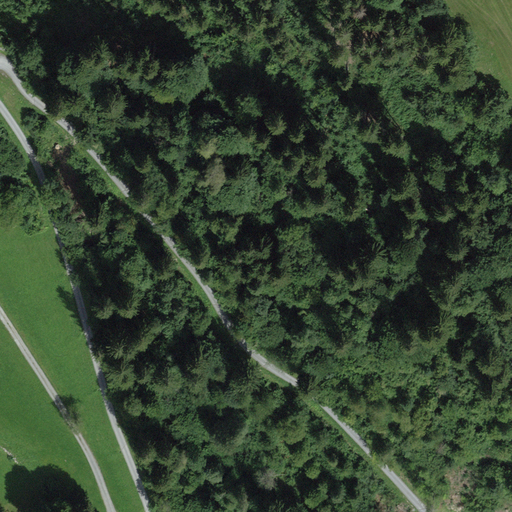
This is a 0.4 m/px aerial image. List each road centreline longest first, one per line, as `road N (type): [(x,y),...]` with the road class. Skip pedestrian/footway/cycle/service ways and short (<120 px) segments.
road 1 (track): [(436,511),(320,402),(249,353),(207,289),(73,129),(0,62)]
road 2 (track): [(0,105),(42,161),(149,511)]
road 3 (track): [(0,304),(88,449),(112,511)]
